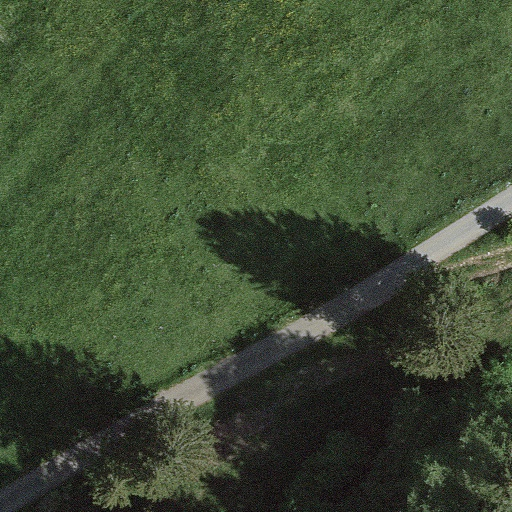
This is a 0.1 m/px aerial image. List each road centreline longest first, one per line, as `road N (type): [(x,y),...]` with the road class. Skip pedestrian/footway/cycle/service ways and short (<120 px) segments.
road 1 (track): [(0,511),(368,301),(511,203)]
road 2 (track): [(368,301),(511,262)]
